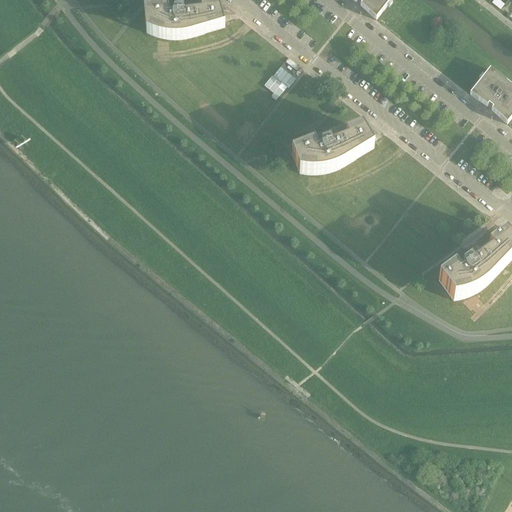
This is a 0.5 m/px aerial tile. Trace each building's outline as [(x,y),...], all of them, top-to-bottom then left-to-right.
[(393,0),(350,0),(357,4),(358,2),(362,6),(361,7),(367,13),(376,22),(393,0)] [(190,17),(189,16),(184,17),(184,14),(184,13),(175,15),(174,18),(170,18),(169,10),(144,13),(147,34),(152,37),(158,39),(165,40),(172,41),(177,41),(182,41),(187,40),(192,39),(225,29),(222,17),(223,17),(222,10),(220,10),(219,8),(201,10),(202,16),(190,17)] [(511,88),(490,71),(484,78),(470,96),(480,103),(487,108),(489,107),(493,110),(491,111),(507,126),(511,119),(511,88)] [(362,131),(346,137),(349,143),(337,148),(336,147),(332,148),(330,145),(322,149),(322,152),(318,154),(315,146),(292,155),(300,175),(304,176),(307,176),(309,176),(312,176),(315,176),(318,176),(321,176),(326,175),(335,172),(345,168),(374,150),(368,139),(369,139),(366,132),(364,133),(362,131)] [(439,282),(454,302),(465,300),(474,296),(483,291),(490,284),(511,261),(511,244),(511,243),(511,241),(509,237),(507,239),(505,237),(488,250),(492,255),(477,266),(476,265),(472,268),(470,265),(462,271),(464,274),(460,277),(455,270),(439,282)]
